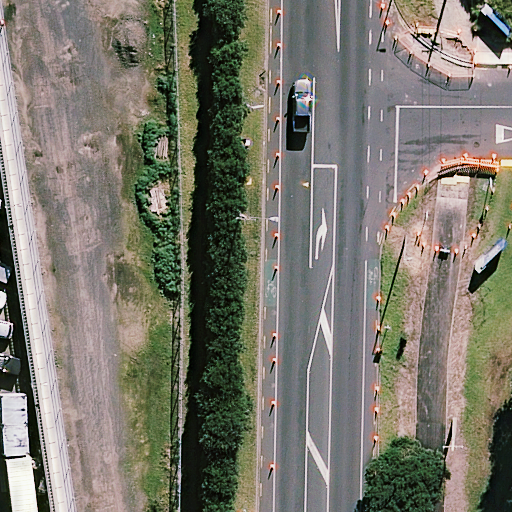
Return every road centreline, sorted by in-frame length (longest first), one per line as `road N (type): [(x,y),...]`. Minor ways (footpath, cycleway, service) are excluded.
road 1 (secondary): [(332,511),(338,106)]
road 2 (residential): [(338,106),(511,109)]
